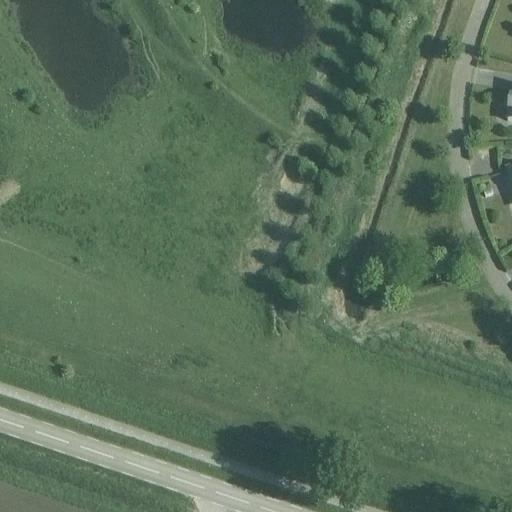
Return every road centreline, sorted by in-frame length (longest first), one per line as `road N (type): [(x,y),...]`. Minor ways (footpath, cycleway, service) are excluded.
road 1 (unclassified): [(511,298),(476,237),(461,184),(456,123),(463,69),(485,0)]
road 2 (secondary): [(279,511),(0,418)]
